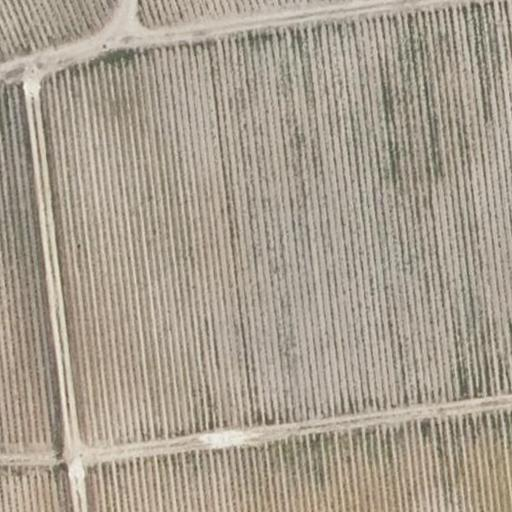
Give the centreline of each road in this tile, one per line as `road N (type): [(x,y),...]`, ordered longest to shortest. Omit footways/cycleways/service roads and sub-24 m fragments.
road 1 (track): [(511,398),(72,459),(0,460)]
road 2 (track): [(33,66),(77,511)]
road 3 (track): [(111,29),(178,36),(435,0)]
road 4 (track): [(0,74),(82,48),(111,29),(126,0)]
